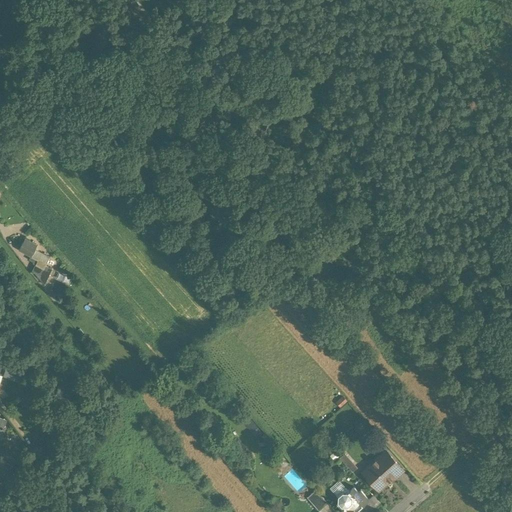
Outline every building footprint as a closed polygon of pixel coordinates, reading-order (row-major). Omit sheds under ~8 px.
[(139,7),(133,0),(122,0),(133,13),(139,7)] [(37,246),(28,241),(29,240),(26,239),(25,240),(25,239),(19,250),(31,256),(35,250),(37,246)] [(48,256),(35,250),(31,256),(38,260),(46,264),(49,259),(50,257),(48,256)] [(31,256),(29,260),(33,262),(32,264),(35,265),(38,260),(31,256)] [(46,264),(38,260),(35,265),(43,269),(45,266),(46,264)] [(35,265),(32,270),(45,284),(52,269),(45,266),(43,269),(35,265)] [(65,285),(55,281),(52,290),(61,294),(65,285)] [(22,370),(7,365),(3,375),(18,381),(22,370)] [(343,397),(337,402),(340,406),(346,400),(343,397)] [(386,451),(362,472),(378,490),(394,475),(395,477),(402,470),(386,451)] [(356,467),(344,454),(340,458),(351,471),(356,467)] [(354,487),(347,493),(342,492),(338,496),(337,502),(341,507),(344,507),(343,511),(354,511),(358,510),(358,507),(361,507),(362,506),(363,506),(364,506),(363,505),(369,500),(368,499),(360,490),(358,492),(354,487)] [(327,503),(315,489),(306,497),(318,511),(327,503)] [(373,495),(368,499),(369,500),(363,505),(364,506),(369,511),(371,511),(381,504),(373,495)]
